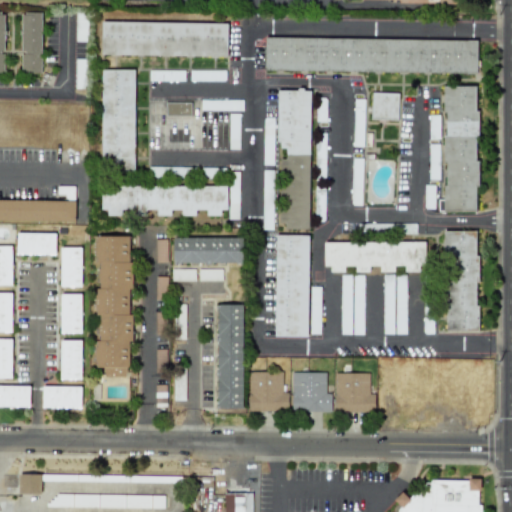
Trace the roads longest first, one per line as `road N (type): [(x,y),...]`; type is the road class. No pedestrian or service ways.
road 1 (residential): [(0,441),(511,449)]
road 2 (secondary): [(511,315),(511,449)]
